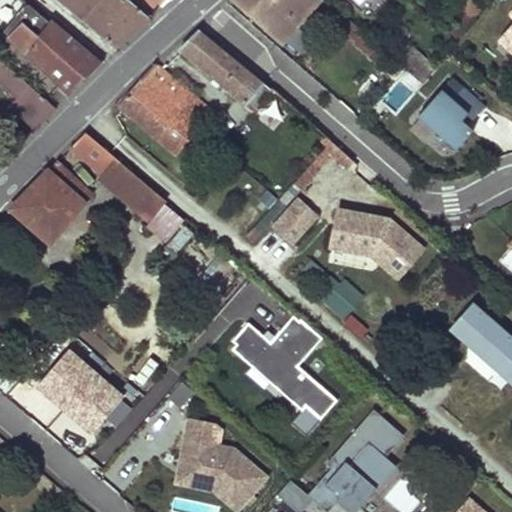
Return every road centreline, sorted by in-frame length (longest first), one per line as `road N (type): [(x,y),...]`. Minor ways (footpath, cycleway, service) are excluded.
road 1 (residential): [(511,174),(449,201),(419,198),(197,3)]
road 2 (tertiary): [(197,3),(0,194)]
road 3 (residential): [(0,411),(114,511)]
